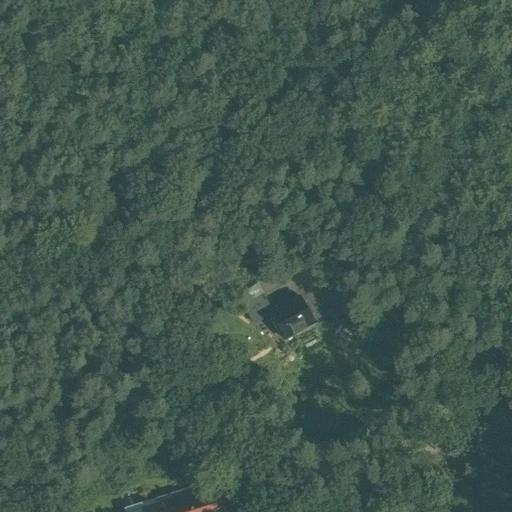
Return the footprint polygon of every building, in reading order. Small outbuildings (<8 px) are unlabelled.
[(262,296),(243,307),(250,319),(269,308),(262,296)] [(298,299),(269,315),(283,340),(312,324),(298,299)] [(245,476),(234,480),(241,503),(252,499),(245,476)] [(237,511),(229,485),(187,498),(191,511),(237,511)] [(191,511),(187,498),(143,511),(191,511)]
